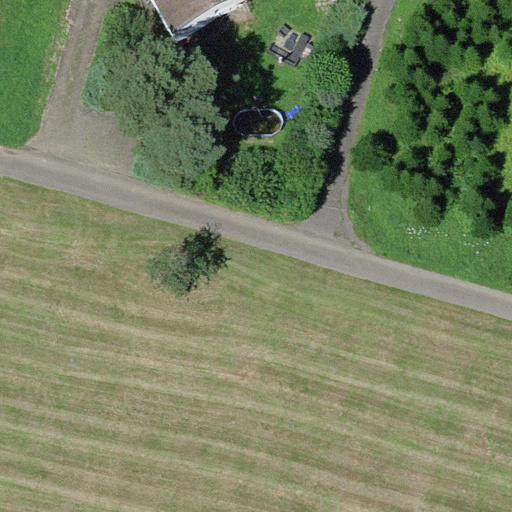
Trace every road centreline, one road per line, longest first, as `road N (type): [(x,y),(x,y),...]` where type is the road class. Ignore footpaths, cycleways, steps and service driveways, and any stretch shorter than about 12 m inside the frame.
road 1 (track): [(0,157),(511,303)]
road 2 (track): [(393,0),(326,249)]
